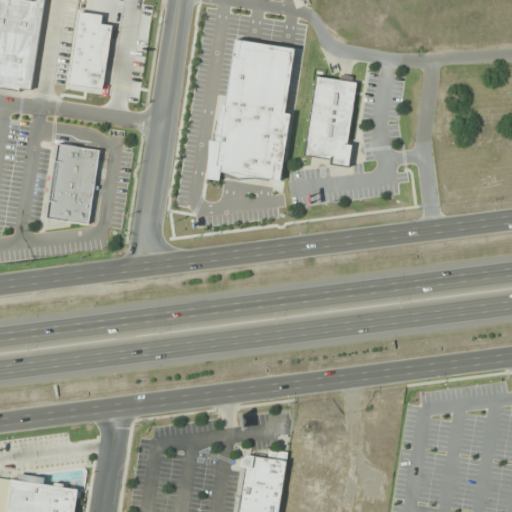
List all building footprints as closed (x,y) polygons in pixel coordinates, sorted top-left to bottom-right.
[(0,0),(25,0),(32,1),(32,0),(42,0),(29,92),(18,90),(18,93),(0,90),(0,0)] [(304,158),(348,164),(351,145),(347,145),(356,82),(315,77),(304,158)] [(55,144),(98,151),(87,226),(44,220),(55,144)] [(245,456),(265,459),(266,450),(286,453),(276,511),(236,511),(243,469),(238,468),(239,460),(245,456)] [(4,511),(10,479),(16,480),(17,475),(43,479),(42,485),(52,486),(53,483),(62,485),(61,488),(75,490),(71,511),(4,511)]
